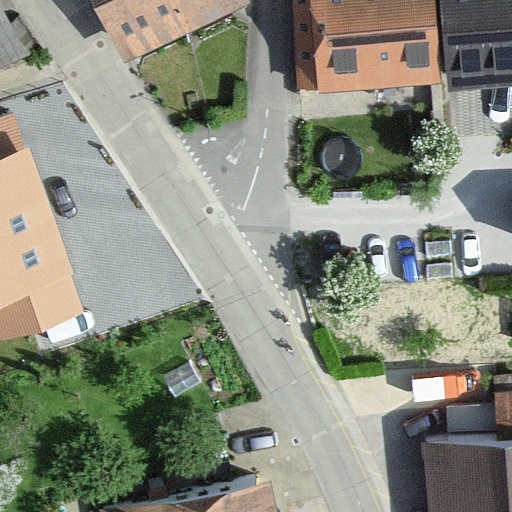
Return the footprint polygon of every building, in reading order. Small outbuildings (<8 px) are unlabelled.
[(9,0),(0,0),(0,56),(27,47),(9,0)] [(100,0),(128,54),(236,0),(100,0)] [(511,0),(309,0),(317,83),(444,71),(445,88),(511,82),(511,0)] [(83,294),(68,254),(75,252),(28,127),(0,137),(0,322),(1,325),(83,294)] [(498,434),(423,442),(428,511),(511,511),(511,393),(496,393),(498,434)] [(279,511),(271,473),(95,508),(95,511),(279,511)]
